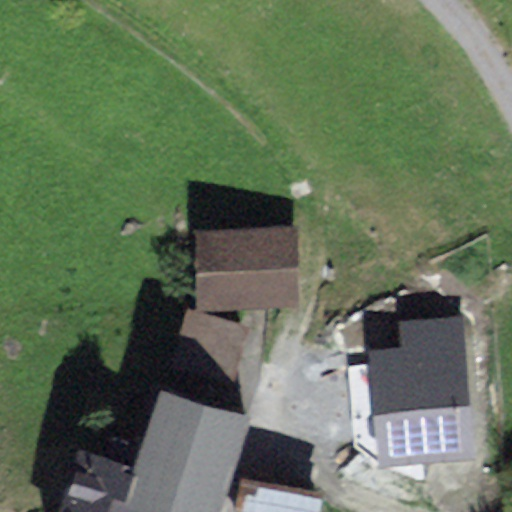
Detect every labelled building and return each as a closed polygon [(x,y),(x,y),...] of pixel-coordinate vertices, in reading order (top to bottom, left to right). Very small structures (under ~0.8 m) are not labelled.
[(238,227),(202,227),(203,307),(302,306),(301,226),(238,227)] [(467,308),(397,312),(399,351),(361,352),(366,456),(474,451),(467,308)] [(225,372),(240,322),(196,309),(182,360),(225,372)] [(225,511),(247,444),(259,415),(180,387),(153,469),(95,450),(73,511),(151,511),(156,502),(183,511),(225,511)] [(327,511),(332,480),(254,467),(246,511),(327,511)]
